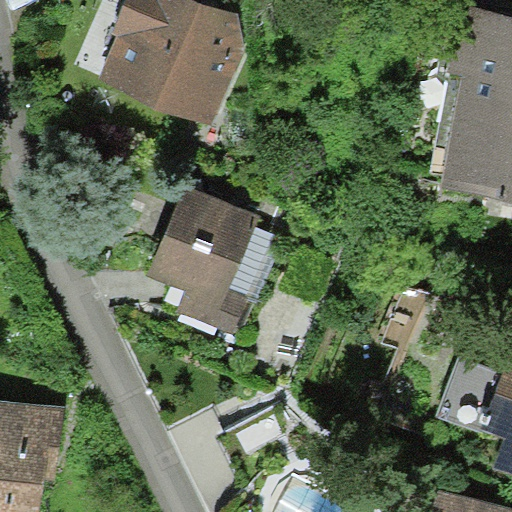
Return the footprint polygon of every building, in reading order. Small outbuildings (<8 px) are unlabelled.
[(262,16),(226,0),(121,0),(108,31),(115,34),(99,68),(215,120),(262,16)] [(511,1),(506,0),(455,0),(425,169),(511,184),(511,1)] [(251,209),(180,181),(145,271),(216,299),(251,209)] [(496,456),(511,462),(511,339),(504,360),(465,345),(443,406),(506,429),(496,456)] [(64,396),(0,389),(0,511),(33,511),(37,474),(55,476),(64,396)] [(511,511),(511,504),(424,480),(415,511),(511,511)]
